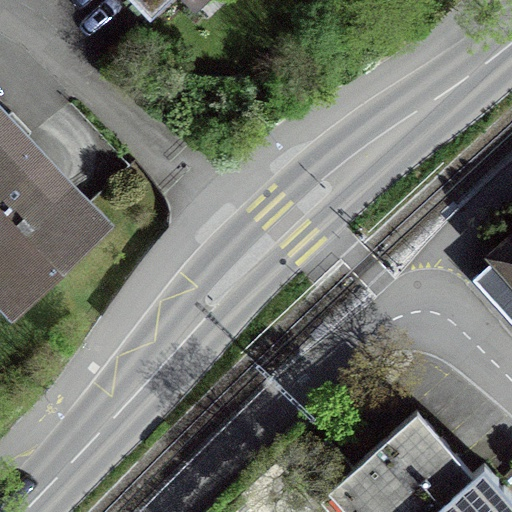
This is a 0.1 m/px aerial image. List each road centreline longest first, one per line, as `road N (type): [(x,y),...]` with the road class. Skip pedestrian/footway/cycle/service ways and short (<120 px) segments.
road 1 (primary): [(22,511),(285,223),(348,164),(511,40)]
road 2 (residential): [(409,279),(511,389)]
